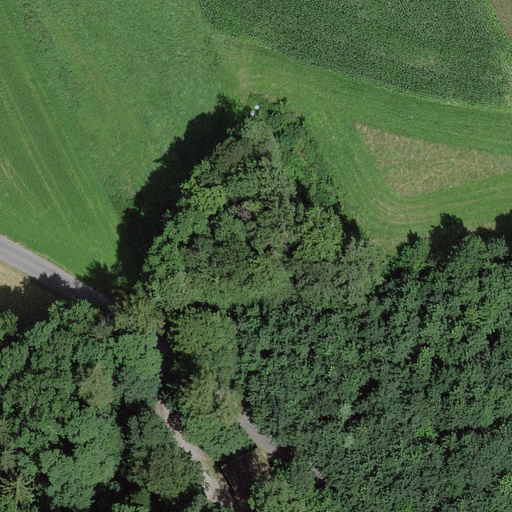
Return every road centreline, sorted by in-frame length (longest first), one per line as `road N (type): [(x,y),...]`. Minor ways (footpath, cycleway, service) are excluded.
road 1 (unclassified): [(356,511),(135,308),(0,249)]
road 2 (track): [(0,369),(74,326),(135,308)]
